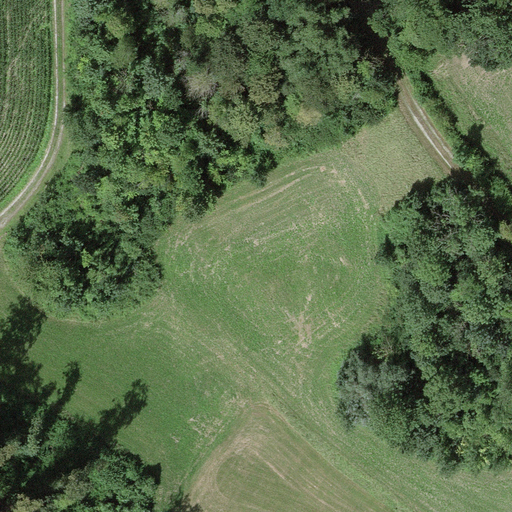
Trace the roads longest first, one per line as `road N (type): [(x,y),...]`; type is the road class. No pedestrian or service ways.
road 1 (track): [(511,238),(433,134),(380,35),(371,0)]
road 2 (track): [(0,221),(35,181),(57,125),(58,0)]
